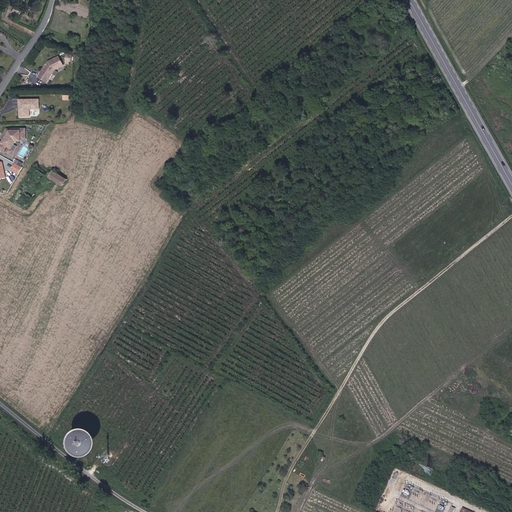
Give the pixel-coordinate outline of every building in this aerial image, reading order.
[(68,66),(64,57),(53,62),(43,76),(50,82),(59,69),(68,66)] [(41,110),(41,100),(22,99),(23,107),(21,108),(21,117),(31,118),(31,110),(41,110)] [(19,142),(19,141),(24,141),(24,130),(5,130),(3,136),(5,137),(3,145),(0,143),(0,151),(3,152),(6,147),(8,148),(10,149),(14,142),(19,142)] [(17,175),(21,168),(14,164),(10,171),(17,175)] [(54,170),(53,172),(50,177),(63,185),(67,178),(59,173),(60,171),(57,170),(56,171),(54,170)] [(82,457),(85,455),(89,453),(91,449),(92,446),(93,442),(92,438),(90,434),(87,431),(83,429),(79,429),(75,429),(72,430),(68,433),(66,436),(65,440),(64,444),(65,448),(67,451),(70,454),(74,456),(78,457),(82,457)]
